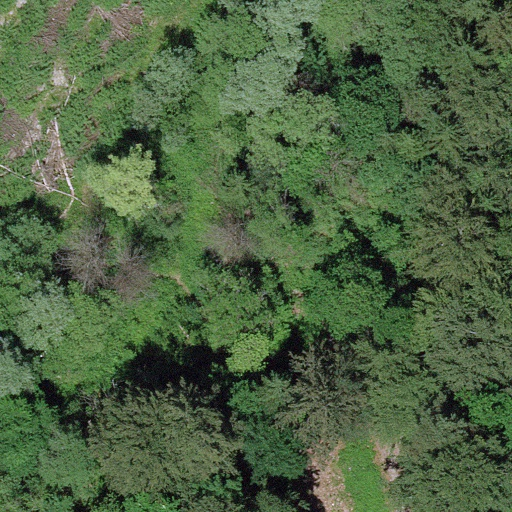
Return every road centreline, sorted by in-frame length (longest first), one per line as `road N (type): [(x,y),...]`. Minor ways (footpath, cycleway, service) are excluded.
road 1 (track): [(400,511),(367,330)]
road 2 (track): [(381,404),(511,332)]
